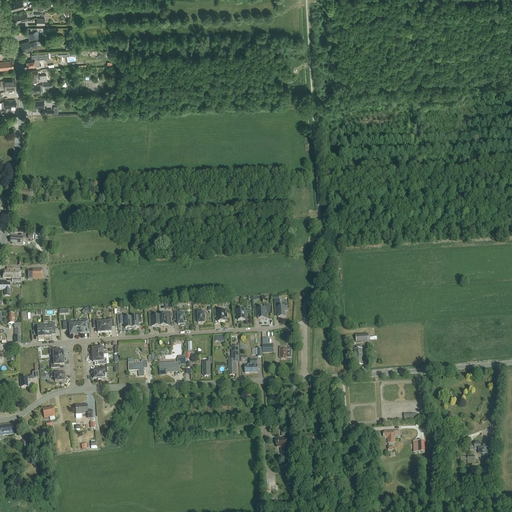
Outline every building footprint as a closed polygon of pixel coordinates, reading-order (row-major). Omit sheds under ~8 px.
[(9,5),(9,6),(9,7),(10,8),(11,11),(24,8),(21,0),(16,1),(17,2),(10,4),(9,4),(9,5)] [(16,24),(28,21),(26,13),(14,16),(14,17),(13,18),(14,22),(15,22),(16,24)] [(28,33),(30,41),(40,38),(38,30),(28,33)] [(29,41),(20,44),(22,52),(31,49),(31,48),(37,46),(36,42),(30,44),(29,41)] [(39,66),(38,58),(45,57),(45,53),(38,54),(31,55),(32,60),(26,61),(27,68),(39,66)] [(0,70),(1,70),(8,69),(8,70),(13,70),(13,63),(11,63),(11,62),(0,62),(0,70)] [(32,72),(27,72),(28,83),(38,82),(37,71),(32,71),(32,72)] [(14,89),(16,89),(15,81),(14,81),(14,79),(4,80),(5,91),(14,90),(14,89)] [(42,85),(29,86),(29,93),(41,92),(43,91),(43,88),(52,87),(51,82),(42,83),(42,85)] [(1,102),(1,111),(5,111),(5,108),(11,108),(11,110),(15,110),(15,107),(16,106),(16,102),(15,102),(15,100),(5,100),(5,102),(1,102)] [(32,103),(30,103),(30,108),(32,108),(32,111),(36,111),(36,109),(44,109),(44,101),(32,101),(32,103)] [(22,245),(23,237),(12,237),(12,238),(10,238),(10,243),(12,243),(12,245),(22,245)] [(3,277),(3,278),(17,279),(19,279),(20,269),(13,269),(13,267),(7,267),(7,270),(4,270),(4,271),(2,271),(2,277),(3,277)] [(32,269),(28,269),(28,280),(42,279),(42,268),(32,269)] [(0,281),(0,290),(4,290),(4,297),(9,297),(9,291),(10,284),(6,284),(6,282),(0,281)] [(280,300),(274,300),(275,312),(278,312),(278,318),(285,317),(285,311),(287,311),(287,307),(280,307),(280,300)] [(267,315),(270,314),(270,305),(264,306),(264,309),(260,309),(260,306),(255,306),(255,314),(258,313),(259,319),(268,319),(267,315)] [(240,307),(234,308),(235,315),(238,315),(238,321),(245,320),(245,317),(247,317),(247,313),(245,313),(244,310),(240,310),(240,307)] [(220,309),(214,309),(215,317),(218,316),(218,322),(225,322),(225,318),(227,318),(227,314),(225,314),(224,311),(220,312),(220,309)] [(200,310),(194,311),(195,318),(198,318),(198,324),(205,323),(204,313),(200,313),(200,310)] [(178,319),(178,321),(178,325),(181,325),(181,326),(185,326),(185,325),(185,321),(186,321),(186,318),(185,318),(185,314),(180,315),(180,311),(174,312),(175,319),(178,319)] [(160,316),(160,326),(167,326),(167,320),(171,320),(170,312),(163,313),(164,316),(160,316)] [(160,326),(160,316),(155,316),(155,313),(149,314),(150,321),(153,321),(153,327),(160,326)] [(132,318),(132,330),(136,329),(136,328),(139,328),(139,322),(142,322),(141,314),(137,315),(135,316),(135,318),(132,318)] [(132,330),(132,318),(127,318),(127,315),(120,316),(120,323),(125,323),(125,329),(128,329),(128,330),(132,330)] [(104,322),(104,333),(111,332),(111,326),(114,326),(113,319),(108,319),(108,322),(104,322)] [(75,324),(76,336),(80,336),(80,335),(83,334),(83,333),(90,332),(89,320),(80,321),(80,324),(75,324)] [(104,333),(104,322),(99,323),(99,320),(93,320),(93,328),(97,327),(98,333),(104,333)] [(76,336),(75,324),(71,325),(71,322),(62,322),(63,330),(69,329),(70,335),(72,335),(72,336),(76,336)] [(44,337),(51,337),(51,331),(55,330),(54,323),(43,324),(44,327),(44,337)] [(44,337),(44,327),(43,324),(33,324),(33,332),(37,332),(38,337),(44,337)] [(355,336),(356,343),(369,342),(368,335),(355,336)] [(263,353),(273,353),(273,344),(262,345),(263,353)] [(232,358),(228,359),(228,374),(230,374),(230,376),(235,375),(235,374),(236,374),(236,363),(239,363),(239,347),(231,347),(232,358)] [(280,348),(280,358),(281,358),(281,359),(285,360),(285,358),(287,358),(291,358),(291,349),(280,348)] [(53,359),(63,358),(63,351),(57,352),(57,349),(49,349),(50,355),(53,355),(53,359)] [(361,364),(363,364),(362,349),(354,350),(355,364),(357,364),(357,366),(361,365),(361,364)] [(103,355),(92,356),(93,363),(99,362),(99,365),(107,364),(106,359),(103,359),(103,355)] [(63,358),(53,359),(53,363),(50,363),(51,369),(58,368),(58,365),(64,365),(63,358)] [(203,362),(203,375),(204,375),(204,377),(209,377),(209,375),(210,375),(210,364),(212,364),(212,358),(207,358),(207,362),(203,362)] [(250,366),(244,366),(245,373),(258,373),(258,366),(257,366),(257,359),(250,360),(250,366)] [(144,369),(148,369),(147,361),(142,361),(142,363),(128,364),(129,372),(139,371),(140,377),(145,377),(144,369)] [(179,372),(179,363),(178,363),(159,364),(160,376),(167,375),(167,373),(179,372)] [(27,377),(20,378),(21,388),(28,387),(27,380),(30,380),(39,379),(38,372),(37,365),(34,365),(35,373),(32,373),(32,376),(29,376),(30,377),(27,377)] [(94,375),(93,375),(93,379),(94,379),(98,379),(98,380),(102,380),(102,379),(105,378),(104,374),(107,374),(107,368),(99,368),(100,372),(94,372),(94,375)] [(59,372),(51,372),(51,378),(54,378),(55,382),(65,381),(65,374),(59,375),(59,372)] [(87,405),(75,406),(76,419),(81,419),(81,414),(87,414),(87,419),(92,418),(92,411),(87,411),(87,405)] [(53,407),(42,409),(44,419),(55,416),(53,407)] [(0,435),(14,434),(12,424),(0,425),(0,435)] [(400,433),(400,432),(398,430),(385,431),(385,433),(383,433),(384,437),(385,437),(385,439),(387,439),(388,444),(389,444),(389,447),(388,447),(388,451),(393,451),(393,446),(391,447),(391,443),(395,443),(395,435),(399,435),(400,433)] [(299,444),(314,443),(314,435),(298,436),(299,444)] [(288,455),(288,446),(287,439),(277,440),(277,441),(276,441),(276,446),(278,446),(278,448),(281,447),(281,450),(282,449),(282,455),(288,455)] [(418,448),(414,449),(415,453),(425,452),(424,440),(423,441),(420,441),(418,441),(418,448)] [(480,443),(474,443),(474,444),(470,444),(470,450),(478,450),(478,454),(490,453),(490,449),(491,449),(491,445),(490,444),(486,444),(486,446),(481,446),(480,443)] [(310,500),(320,499),(318,458),(314,458),(314,456),(311,456),(311,459),(308,459),(310,500)]
